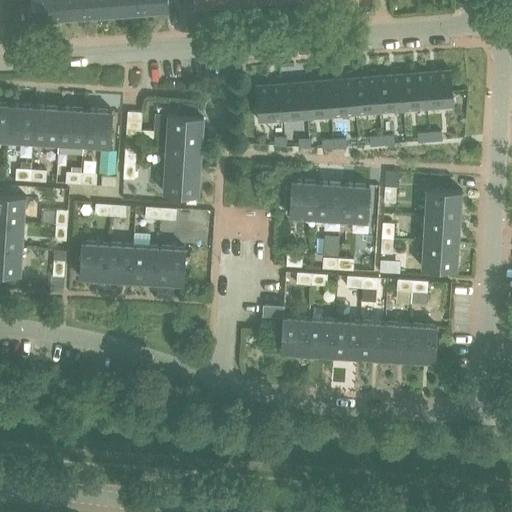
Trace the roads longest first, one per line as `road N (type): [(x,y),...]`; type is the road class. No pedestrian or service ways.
road 1 (residential): [(508,33),(482,405),(450,420),(282,405),(224,388)]
road 2 (residential): [(472,34),(0,69)]
road 3 (residential): [(224,388),(93,343),(0,330)]
road 4 (residential): [(224,388),(237,265)]
